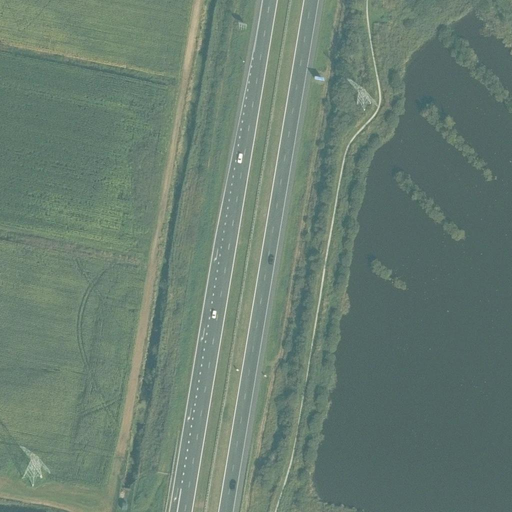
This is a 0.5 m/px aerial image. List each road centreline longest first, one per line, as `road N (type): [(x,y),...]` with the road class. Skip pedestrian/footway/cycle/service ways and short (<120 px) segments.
road 1 (motorway): [(225,511),(315,0)]
road 2 (motorway): [(269,0),(187,490)]
